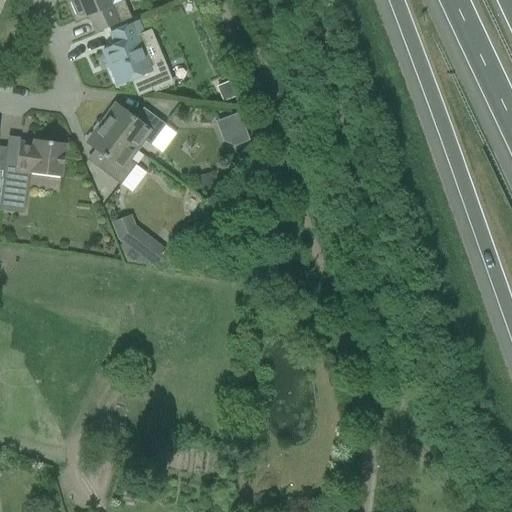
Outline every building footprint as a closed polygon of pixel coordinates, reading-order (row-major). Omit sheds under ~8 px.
[(109,7),(106,0),(66,0),(76,22),(88,17),(90,20),(96,20),(101,32),(131,19),(123,1),(122,2),(109,7)] [(110,68),(117,86),(132,79),(138,95),(154,88),(155,91),(159,89),(160,91),(168,88),(167,86),(171,84),(164,66),(146,73),(141,62),(144,61),(145,57),(137,38),(143,36),(138,25),(111,36),(115,46),(103,51),(105,57),(107,56),(112,67),(110,68)] [(216,87),(223,103),(235,97),(228,81),(216,87)] [(135,119),(116,104),(101,124),(136,151),(143,141),(150,146),(166,125),(143,108),(135,119)] [(225,147),(248,140),(240,112),(217,119),(225,147)] [(136,151),(101,124),(86,144),(105,158),(98,169),(120,186),(136,165),(129,160),(136,151)] [(19,142),(16,170),(4,169),(2,179),(0,196),(0,210),(11,212),(15,172),(61,178),(65,144),(34,140),(33,144),(19,142)] [(197,177),(202,192),(215,188),(210,173),(197,177)] [(170,243),(123,214),(110,233),(158,262),(170,243)] [(123,242),(122,243),(119,247),(126,263),(145,266),(147,268),(150,268),(151,266),(152,265),(123,242)]
